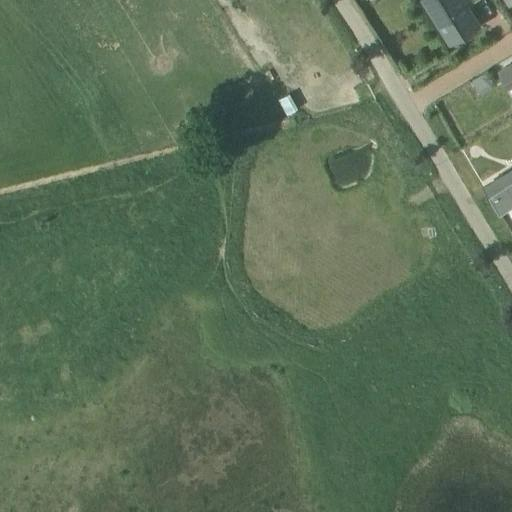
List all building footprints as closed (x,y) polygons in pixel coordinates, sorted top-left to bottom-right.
[(426,0),(450,37),(451,39),(476,23),(477,22),(465,3),(469,0),(426,0)] [(511,64),(502,71),(511,85),(511,84),(511,64)] [(496,84),(487,70),(472,79),(481,94),(496,84)] [(499,175),(482,185),(489,195),(505,185),(499,175)] [(511,181),(489,195),(497,208),(511,199),(511,181)]
